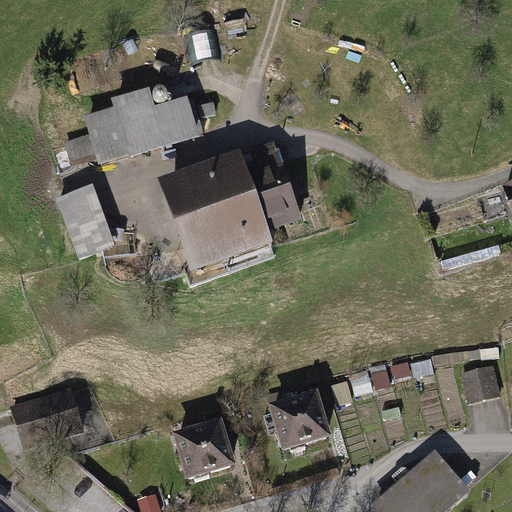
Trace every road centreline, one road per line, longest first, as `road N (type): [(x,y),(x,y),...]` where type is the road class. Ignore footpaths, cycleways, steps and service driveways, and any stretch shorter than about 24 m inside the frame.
road 1 (residential): [(273,511),(360,485),(436,445),(511,444)]
road 2 (unknown): [(253,143),(141,179),(137,202),(152,244)]
road 3 (track): [(280,0),(250,98),(253,143)]
